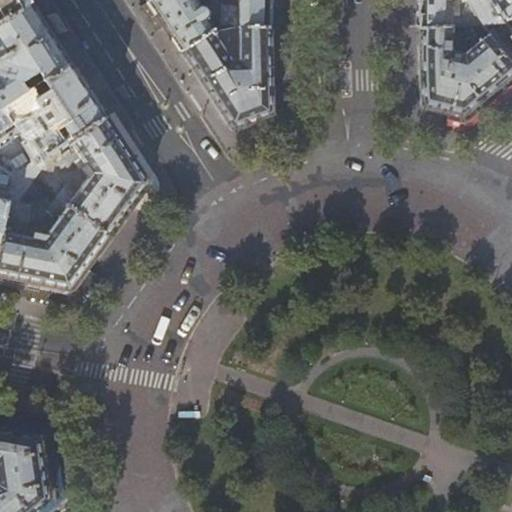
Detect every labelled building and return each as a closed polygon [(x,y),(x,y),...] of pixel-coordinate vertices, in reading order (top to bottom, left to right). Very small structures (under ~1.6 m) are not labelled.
[(0,0),(0,23),(31,3),(28,0),(0,0)] [(149,0),(148,1),(181,51),(211,32),(218,28),(213,9),(207,11),(207,10),(206,9),(205,8),(204,8),(203,7),(202,7),(200,7),(199,7),(194,0),(149,0)] [(269,28),(269,0),(211,0),(213,9),(218,28),(238,28),(269,28)] [(420,0),(420,10),(419,27),(420,29),(451,27),(481,25),(502,23),(489,0),(420,0)] [(511,0),(489,0),(502,23),(511,35),(511,0)] [(0,108),(70,63),(31,3),(0,23),(0,108)] [(511,35),(502,23),(481,25),(488,34),(463,55),(449,52),(451,27),(420,29),(421,105),(442,110),(453,113),(461,114),(463,115),(471,109),(501,84),(511,75),(511,35)] [(269,28),(238,28),(238,41),(223,51),(211,32),(181,51),(215,104),(231,129),(271,114),(269,28)] [(105,117),(70,63),(0,108),(0,139),(26,123),(34,134),(29,138),(27,145),(37,161),(45,156),(50,152),(105,117)] [(511,75),(501,84),(471,109),(475,114),(511,84),(511,75)] [(461,114),(453,113),(451,119),(459,121),(461,114)] [(150,173),(112,114),(105,118),(144,177),(150,173)] [(105,118),(105,117),(50,152),(60,167),(79,156),(90,173),(74,195),(63,187),(55,198),(108,236),(135,200),(148,183),(144,177),(105,118)] [(47,159),(45,156),(37,161),(20,172),(32,180),(47,159)] [(0,192),(9,195),(11,185),(16,178),(0,167),(0,192)] [(20,172),(16,178),(11,185),(9,195),(0,238),(0,276),(3,277),(63,289),(69,290),(82,272),(108,236),(55,198),(47,208),(59,217),(42,239),(38,240),(25,237),(31,206),(16,203),(32,180),(20,172)] [(0,238),(9,195),(0,192),(0,238)] [(63,289),(3,277),(0,290),(30,296),(58,301),(61,296),(63,289)] [(0,429),(0,511),(33,511),(49,500),(40,443),(39,438),(0,429)] [(57,469),(55,450),(48,451),(47,446),(40,443),(49,500),(60,491),(57,469)]
